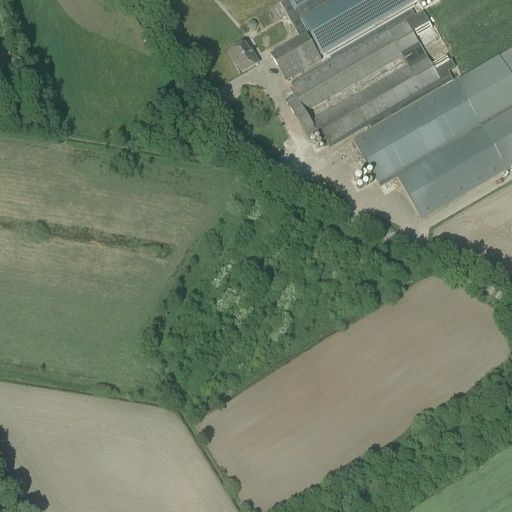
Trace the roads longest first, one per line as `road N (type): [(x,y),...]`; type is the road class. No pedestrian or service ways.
road 1 (unclassified): [(132,0),(235,144),(300,192)]
road 2 (unclassified): [(511,303),(300,192)]
